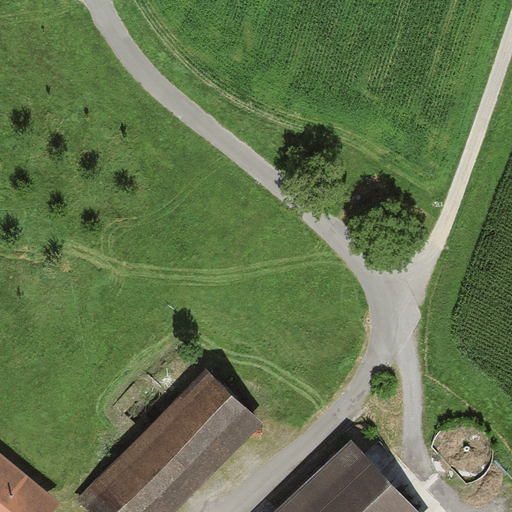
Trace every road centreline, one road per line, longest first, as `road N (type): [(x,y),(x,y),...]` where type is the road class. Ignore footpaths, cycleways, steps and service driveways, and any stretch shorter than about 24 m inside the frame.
road 1 (unclassified): [(98,0),(162,90),(307,209),(359,257),(386,296),(382,346),(356,395),(226,511)]
road 2 (track): [(511,35),(441,235),(388,310)]
